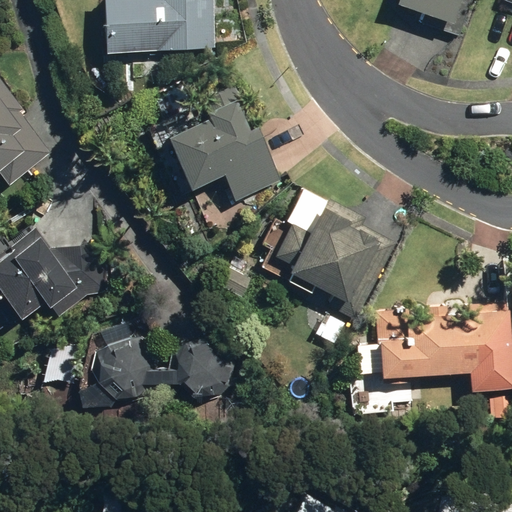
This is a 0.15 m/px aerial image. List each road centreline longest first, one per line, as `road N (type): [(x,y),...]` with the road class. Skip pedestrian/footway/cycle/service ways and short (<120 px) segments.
road 1 (residential): [(366,106),(511,123)]
road 2 (residential): [(366,106),(327,64),(293,0)]
